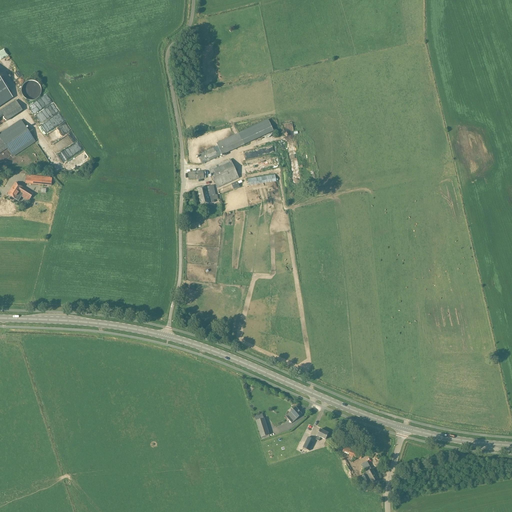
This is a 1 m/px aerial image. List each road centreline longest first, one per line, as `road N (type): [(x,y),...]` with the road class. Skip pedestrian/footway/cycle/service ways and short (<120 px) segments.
road 1 (unclassified): [(193,0),(190,23),(167,52),(182,165),(179,280),(167,336)]
road 2 (primary): [(404,428),(167,336)]
road 3 (primary): [(167,336),(0,318)]
